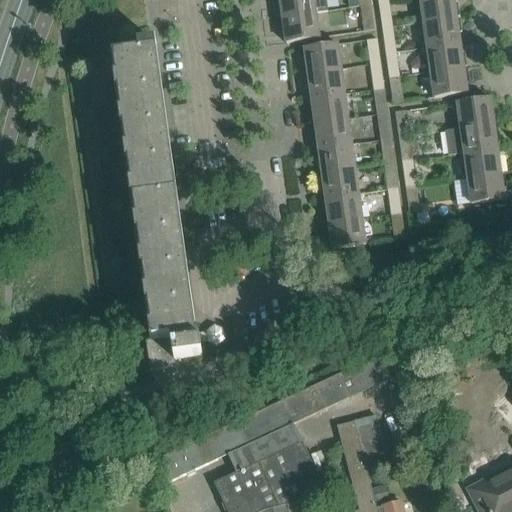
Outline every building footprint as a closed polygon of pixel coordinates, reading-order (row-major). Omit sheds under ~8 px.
[(316,15),(313,0),(279,0),(283,19),(316,15)] [(371,7),(369,0),(359,0),(360,9),(371,7)] [(457,20),(453,0),(420,0),(424,24),(457,20)] [(393,28),(389,3),(378,5),(382,30),(393,28)] [(374,32),(371,7),(360,9),(364,33),(374,32)] [(319,40),(316,15),(283,19),(286,44),(319,40)] [(460,45),(457,20),(424,24),(427,49),(460,45)] [(396,53),(393,28),(382,30),(386,55),(396,53)] [(367,42),(370,67),(381,66),(378,40),(367,42)] [(156,43),(151,44),(138,46),(139,53),(113,57),(113,58),(114,58),(153,341),(146,342),(150,372),(177,368),(176,361),(203,357),(201,344),(209,343),(218,346),(225,340),(224,331),(215,327),(208,333),(199,334),(192,335),(152,52),(154,49),(154,45),(156,45),(156,43)] [(464,70),(460,45),(427,49),(431,74),(464,70)] [(338,46),(304,50),(308,76),(341,71),(338,46)] [(400,78),(396,53),(386,55),(389,80),(400,78)] [(385,91),(381,66),(370,67),(374,92),(385,91)] [(468,95),(464,70),(431,74),(434,100),(468,95)] [(345,96),(341,71),(308,76),(312,101),(345,96)] [(404,104),(400,78),(389,80),(393,105),(404,104)] [(388,116),(385,91),(374,92),(377,117),(388,116)] [(348,121),(345,96),(312,101),(315,126),(348,121)] [(494,125),(490,100),(457,105),(461,130),(494,125)] [(395,114),(399,139),(409,137),(406,113),(395,114)] [(392,141),(388,116),(377,117),(381,142),(392,141)] [(352,146),(348,121),(315,126),(319,151),(352,146)] [(465,155),(498,150),(494,125),(461,130),(465,155)] [(413,162),(409,137),(399,139),(402,163),(413,162)] [(395,166),(392,141),(381,142),(384,167),(395,166)] [(355,171),(352,146),(319,151),(322,176),(355,171)] [(501,175),(498,150),(465,155),(468,180),(501,175)] [(416,187),(413,162),(402,163),(406,188),(416,187)] [(399,190),(395,166),(384,167),(388,192),(399,190)] [(359,196),(355,171),(322,176),(326,201),(359,196)] [(505,201),(501,175),(468,180),(472,206),(505,201)] [(420,212),(416,187),(406,188),(410,214),(420,212)] [(402,215),(399,190),(388,192),(391,217),(402,215)] [(362,221),(359,196),(326,201),(329,226),(362,221)] [(406,241),(402,215),(391,217),(395,242),(406,241)] [(366,247),(362,221),(329,226),(333,251),(366,247)] [(280,403),(154,461),(154,462),(161,486),(206,465),(215,485),(226,511),(263,511),(267,511),(286,507),(288,507),(288,511),(308,511),(329,501),(302,444),(293,424),(414,368),(407,344),(407,343),(280,403)] [(336,426),(348,472),(366,468),(367,472),(437,454),(430,425),(387,436),(385,425),(379,422),(355,427),(353,422),(336,426)] [(511,511),(511,464),(464,489),(476,511),(511,511)] [(371,489),(367,472),(366,468),(348,472),(358,511),(353,511),(377,511),(376,509),(375,502),(371,489)] [(385,485),(371,489),(375,502),(388,499),(385,485)] [(381,508),(376,509),(377,511),(404,511),(401,500),(381,506),(381,508)]
